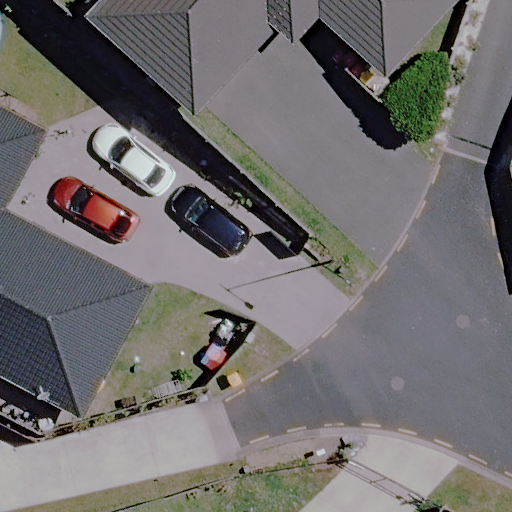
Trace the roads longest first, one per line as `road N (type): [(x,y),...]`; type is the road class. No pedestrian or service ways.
road 1 (residential): [(438,345),(0,471)]
road 2 (residential): [(511,86),(438,345)]
